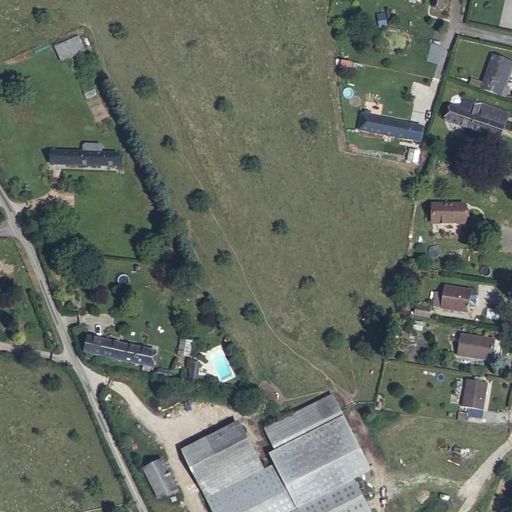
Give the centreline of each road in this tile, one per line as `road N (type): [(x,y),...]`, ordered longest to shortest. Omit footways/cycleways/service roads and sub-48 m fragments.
road 1 (unclassified): [(0,194),(144,511)]
road 2 (track): [(204,511),(149,403),(83,380)]
